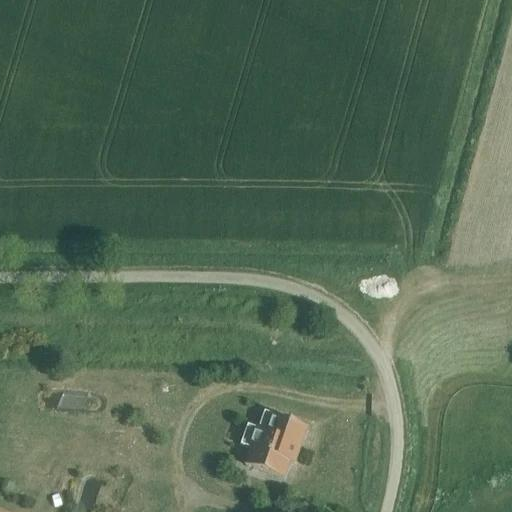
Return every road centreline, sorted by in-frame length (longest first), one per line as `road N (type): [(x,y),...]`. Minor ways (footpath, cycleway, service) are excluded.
road 1 (residential): [(0,277),(214,277),(286,286),(318,298),(366,336),(394,408)]
road 2 (track): [(366,336),(402,300),(439,280),(511,277)]
